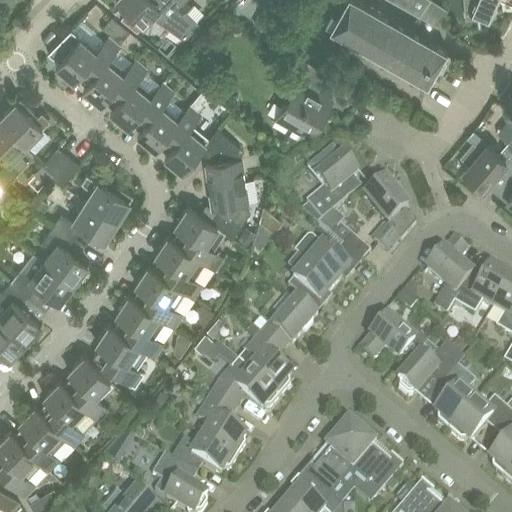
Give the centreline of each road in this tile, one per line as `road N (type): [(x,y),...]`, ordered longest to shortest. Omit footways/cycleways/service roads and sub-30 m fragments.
road 1 (residential): [(0,412),(77,333),(156,202),(151,183),(10,61)]
road 2 (residential): [(341,373),(340,339),(434,230),(466,223),(511,250)]
road 3 (residential): [(341,373),(506,511)]
road 4 (residential): [(363,110),(418,143),(436,143),(511,43)]
road 5 (residential): [(230,511),(319,386),(341,373)]
